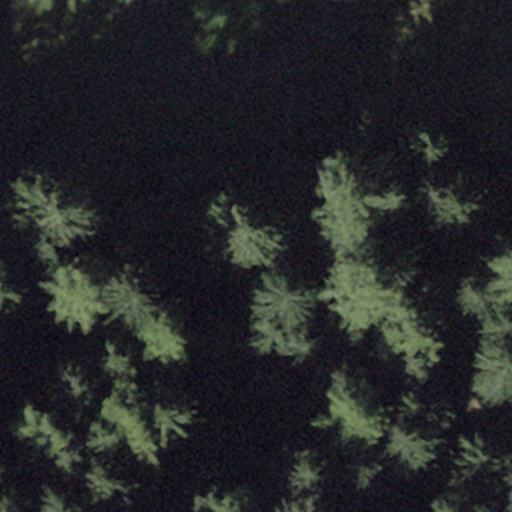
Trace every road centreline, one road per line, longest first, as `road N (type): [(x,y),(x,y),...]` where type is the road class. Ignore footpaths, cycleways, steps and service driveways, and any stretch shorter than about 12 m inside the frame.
road 1 (track): [(0,204),(68,160),(159,29),(169,0)]
road 2 (track): [(340,0),(271,62),(200,65),(159,29)]
